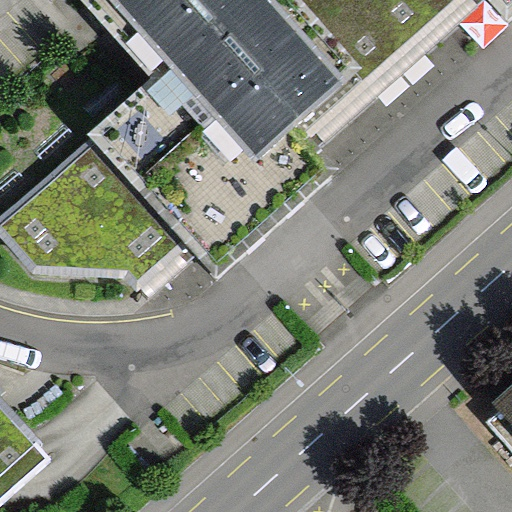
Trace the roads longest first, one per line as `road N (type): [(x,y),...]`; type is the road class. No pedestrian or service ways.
road 1 (residential): [(0,326),(79,344),(159,342),(202,329),(243,308),(511,65)]
road 2 (primary): [(511,269),(238,511)]
